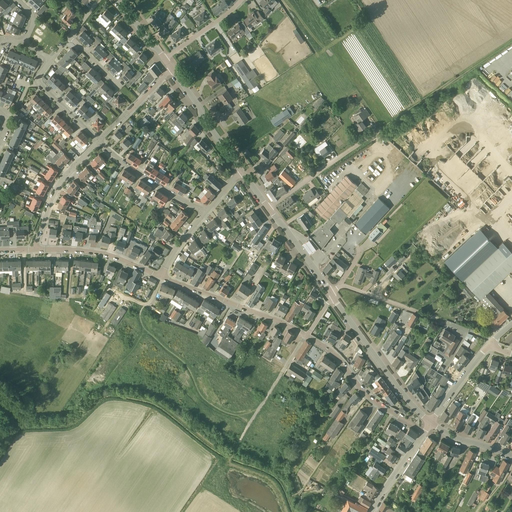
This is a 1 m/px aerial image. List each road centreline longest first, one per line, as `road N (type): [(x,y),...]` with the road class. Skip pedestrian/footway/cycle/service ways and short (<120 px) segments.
road 1 (secondary): [(429,423),(333,295)]
road 2 (residential): [(305,336),(160,276)]
road 3 (residential): [(411,424),(365,395),(338,358),(305,336)]
road 4 (residential): [(206,211),(127,167),(98,140)]
road 5 (residential): [(268,208),(372,131)]
road 6 (residential): [(160,276),(90,251),(35,250)]
road 7 (residential): [(35,250),(57,186),(98,140)]
